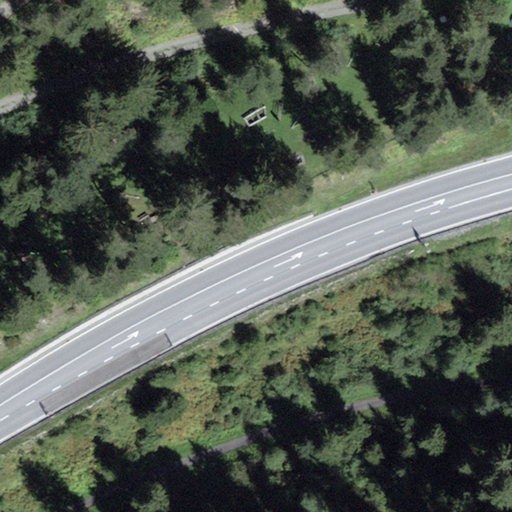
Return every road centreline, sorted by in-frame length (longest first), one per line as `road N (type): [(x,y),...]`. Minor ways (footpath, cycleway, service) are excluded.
road 1 (primary): [(511,175),(313,243),(0,412)]
road 2 (track): [(67,511),(289,420),(511,380)]
road 3 (track): [(367,0),(105,69),(0,109)]
